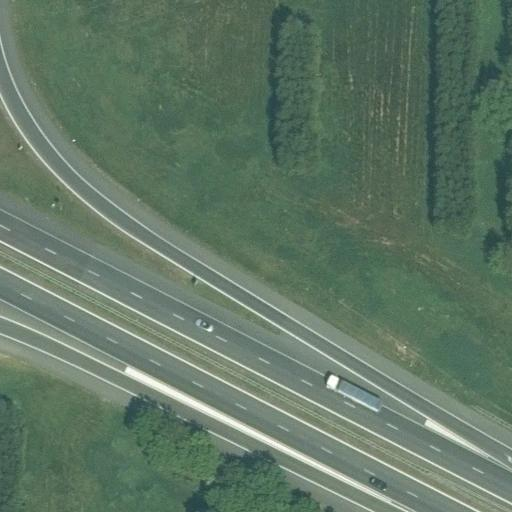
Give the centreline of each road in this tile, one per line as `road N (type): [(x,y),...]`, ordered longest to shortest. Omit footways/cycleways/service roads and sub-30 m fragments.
road 1 (motorway): [(511,486),(431,415),(193,270),(58,174),(10,108),(0,72)]
road 2 (motorway): [(511,489),(0,228)]
road 3 (motorway): [(0,286),(440,511)]
road 4 (motorway): [(0,328),(424,511)]
